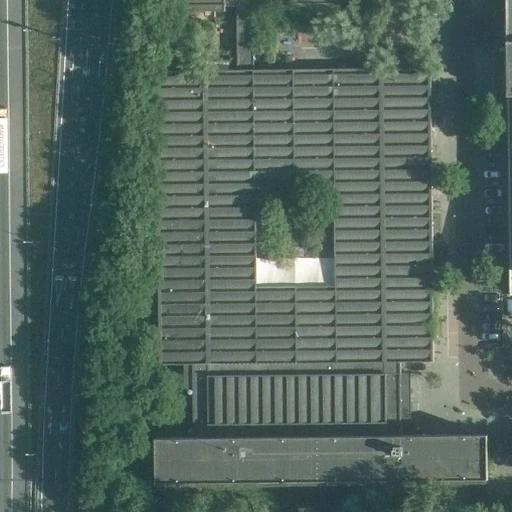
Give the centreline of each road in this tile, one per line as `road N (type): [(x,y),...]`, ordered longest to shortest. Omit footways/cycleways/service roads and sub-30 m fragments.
road 1 (motorway): [(55,511),(85,0)]
road 2 (residential): [(462,0),(470,371),(477,391),(511,395)]
